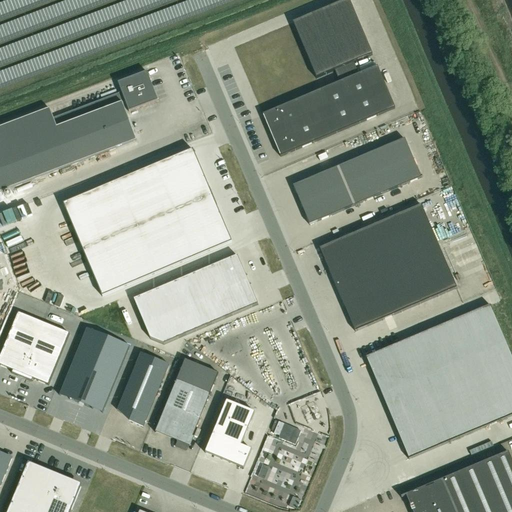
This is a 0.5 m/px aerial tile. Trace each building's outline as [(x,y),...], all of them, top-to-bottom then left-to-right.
[(377,67),(359,75),(354,63),(372,56),(348,0),(347,0),(293,23),(316,79),(335,71),(340,83),(263,115),(263,117),(265,116),(272,133),(271,134),(273,139),(274,138),(281,156),(280,156),(280,157),(395,109),(377,67)] [(122,104),(125,103),(129,112),(158,101),(147,73),(118,84),(121,93),(53,119),(50,109),(0,128),(0,193),(136,142),(122,104)] [(391,114),(381,117),(383,122),(393,120),(391,114)] [(405,139),(293,187),(309,226),(421,179),(405,139)] [(86,253),(212,199),(193,154),(66,208),(86,253)] [(86,253),(105,298),(232,244),(212,199),(86,253)] [(436,205),(324,250),(355,328),(467,283),(436,205)] [(275,299),(253,247),(252,247),(140,296),(162,348),(275,299)] [(70,329),(25,311),(2,369),(12,373),(11,377),(27,384),(29,379),(47,386),(70,329)] [(511,384),(486,321),(372,367),(410,461),(511,419),(511,384)] [(103,414),(130,347),(127,346),(126,346),(119,343),(97,334),(89,331),(90,331),(86,329),(59,396),(60,396),(61,394),(63,395),(70,398),(69,400),(70,401),(71,399),(92,408),(92,409),(92,410),(94,407),(101,410),(101,411),(102,411),(102,413),(103,414)] [(169,365),(141,354),(118,411),(121,406),(137,412),(132,423),(142,428),(143,428),(169,365)] [(193,436),(210,395),(218,374),(185,360),(177,381),(155,433),(157,434),(158,432),(176,439),(175,441),(177,442),(178,440),(189,445),(193,438),(194,438),(195,436),(193,436)] [(252,418),(230,410),(210,458),(242,470),(247,457),(236,453),(252,418)] [(301,432),(279,423),(274,434),(279,437),(278,439),(295,446),(301,432)] [(511,511),(511,462),(508,452),(401,497),(401,498),(407,496),(414,511),(511,511)] [(0,485),(11,459),(0,453),(0,485)] [(7,511),(70,511),(71,511),(81,487),(53,476),(49,485),(24,475),(29,464),(28,463),(7,511)]
